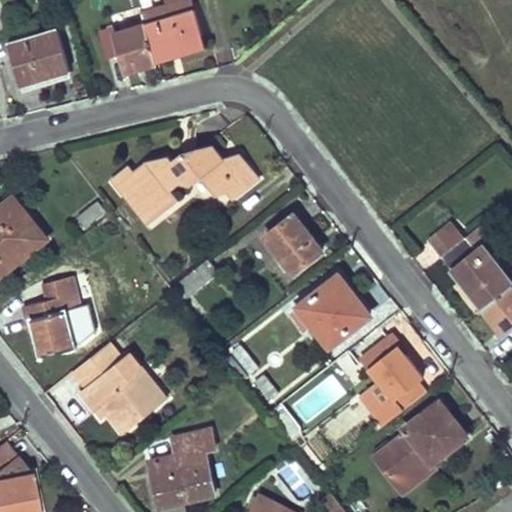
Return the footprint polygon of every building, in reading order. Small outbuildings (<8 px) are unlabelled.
[(0,0),(0,30),(8,29),(0,0)] [(139,0),(147,25),(155,52),(176,47),(178,55),(208,46),(194,0),(170,0),(172,5),(156,10),(152,0),(139,0)] [(122,54),(125,66),(141,62),(142,68),(159,64),(158,60),(155,52),(147,25),(116,33),(114,27),(100,32),(108,58),(122,54)] [(9,43),(19,74),(66,61),(57,30),(9,43)] [(155,52),(158,60),(178,55),(176,47),(155,52)] [(66,61),(19,74),(22,86),(70,72),(66,61)] [(141,62),(125,66),(127,72),(142,68),(141,62)] [(130,165),(112,178),(148,224),(179,200),(171,190),(180,184),(189,185),(201,176),(217,196),(227,194),(232,200),(259,179),(239,154),(223,159),(213,146),(184,153),(173,161),(169,156),(148,161),(134,171),(130,165)] [(14,199),(0,209),(0,275),(46,239),(14,199)] [(97,202),(82,214),(90,224),(105,212),(97,202)] [(294,215),(266,236),(295,272),(322,251),(294,215)] [(434,244),(443,256),(467,239),(458,227),(434,244)] [(463,282),(483,307),(511,284),(511,278),(483,242),(474,248),(467,239),(443,256),(452,269),(457,265),(467,278),(463,282)] [(457,265),(452,269),(463,282),(467,278),(457,265)] [(197,270),(175,287),(183,299),(206,282),(197,270)] [(339,274),(332,279),(339,287),(345,282),(339,274)] [(74,348),(66,314),(63,304),(77,300),(72,277),(45,283),(49,300),(29,306),(42,357),(74,348)] [(332,279),(293,311),(309,331),(315,326),(332,346),(371,315),(345,282),(339,287),(332,279)] [(511,284),(483,307),(498,327),(507,321),(511,329),(511,284)] [(77,300),(63,304),(66,314),(80,311),(77,300)] [(511,329),(507,321),(498,327),(505,336),(511,331),(511,329)] [(364,357),(375,372),(392,394),(395,397),(422,377),(390,337),(364,357)] [(98,413),(101,411),(106,408),(110,414),(125,432),(169,399),(158,383),(148,390),(139,378),(143,366),(132,352),(125,358),(111,340),(75,369),(88,386),(82,391),(98,413)] [(242,346),(234,351),(252,374),(259,368),(242,346)] [(375,372),(368,377),(385,399),(392,394),(375,372)] [(264,375),(256,381),(271,400),(279,394),(264,375)] [(377,457),(399,484),(431,459),(434,463),(469,437),(441,400),(405,427),(408,432),(377,457)] [(106,408),(101,411),(105,417),(110,414),(106,408)] [(285,408),(276,414),(286,426),(294,420),(285,408)] [(150,460),(160,506),(215,494),(206,452),(216,449),(211,429),(172,438),(175,455),(150,460)] [(16,457),(4,441),(0,443),(0,447),(10,462),(16,457)] [(320,445),(313,449),(323,463),(330,459),(320,445)] [(10,462),(0,447),(0,511),(37,511),(30,473),(28,474),(16,457),(10,462)] [(431,459),(399,484),(406,493),(438,468),(434,463),(431,459)] [(334,510),(330,511),(347,511),(332,493),(325,498),(334,510)] [(292,511),(261,497),(253,511),(292,511)]
